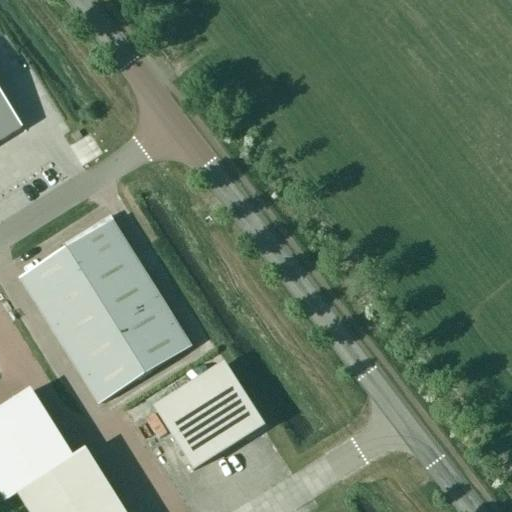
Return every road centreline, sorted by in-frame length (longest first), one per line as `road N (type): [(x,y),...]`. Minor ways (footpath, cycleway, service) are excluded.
road 1 (tertiary): [(472,511),(175,123)]
road 2 (unclassified): [(175,123),(0,238)]
road 3 (tertiary): [(175,123),(79,0)]
